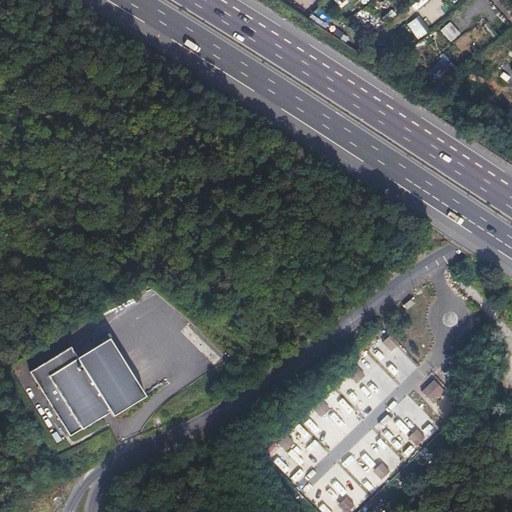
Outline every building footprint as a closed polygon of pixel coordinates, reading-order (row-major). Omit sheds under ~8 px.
[(441,23),(447,31),(455,26),(450,17),(441,23)] [(145,390),(108,333),(77,353),(70,344),(31,369),(43,394),(70,432),(85,428),(111,411),(145,390)] [(390,333),(382,340),(391,350),(399,342),(390,333)] [(375,355),(382,363),(387,360),(380,351),(375,355)] [(392,362),(387,367),(397,378),(402,373),(392,362)] [(357,365),(348,373),(356,382),(365,374),(357,365)] [(379,371),(374,375),(382,384),(387,379),(379,371)] [(434,377),(421,389),(432,401),(445,389),(434,377)] [(363,381),(359,386),(371,398),(376,393),(363,381)] [(343,382),(338,388),(349,399),(355,393),(343,382)] [(321,400),(313,408),(321,416),(329,408),(321,400)] [(353,419),(358,415),(350,405),(345,409),(353,419)] [(333,410),(324,417),(332,427),(341,419),(333,410)] [(59,418),(52,421),(51,419),(47,422),(57,439),(68,433),(59,418)] [(405,433),(413,424),(407,418),(398,427),(405,433)] [(315,434),(325,444),(336,434),(326,423),(315,434)] [(303,426),(292,436),(303,447),(313,438),(303,426)] [(416,427),(408,435),(416,443),(424,435),(416,427)] [(356,442),(363,452),(380,440),(373,431),(356,442)] [(287,434),(278,442),(286,450),(295,442),(287,434)] [(397,438),(392,443),(403,455),(408,451),(397,438)] [(374,451),(384,462),(396,452),(385,440),(374,451)] [(301,449),(292,459),(302,469),(311,459),(301,449)] [(273,452),(269,457),(279,467),(284,462),(273,452)] [(396,454),(388,462),(394,468),(402,461),(396,454)] [(381,461),(373,469),(381,477),(389,469),(381,461)] [(323,489),(333,478),(328,473),(318,484),(323,489)] [(346,495),(338,503),(345,511),(354,503),(346,495)] [(106,511),(119,501),(114,496),(97,510),(98,511),(106,511)]
